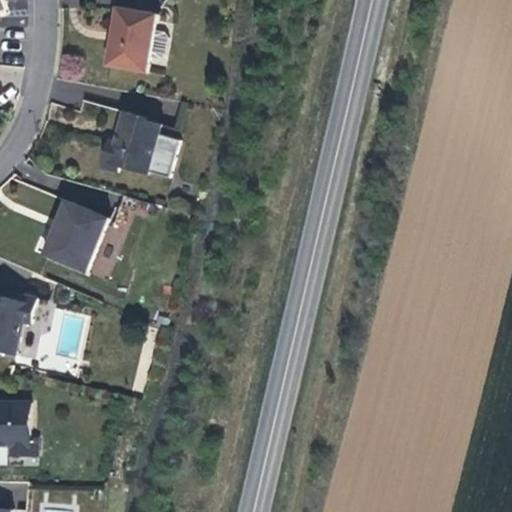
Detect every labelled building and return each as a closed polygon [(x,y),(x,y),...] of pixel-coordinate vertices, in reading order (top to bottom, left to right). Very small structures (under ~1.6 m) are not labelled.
[(158,32),(161,14),(120,7),(115,37),(110,66),(150,73),(153,56),(158,32)] [(167,33),(158,32),(153,56),(163,58),(168,54),(171,37),(167,33)] [(146,119),(127,114),(124,126),(122,134),(124,134),(121,145),(119,145),(111,143),(104,170),(122,174),(123,169),(151,176),(152,173),(162,136),(162,133),(143,128),(145,121),(146,119)] [(164,126),(145,121),(143,128),(162,133),(164,126)] [(183,141),(162,136),(152,173),(174,178),(183,141)] [(89,272),(108,226),(91,219),(91,211),(69,201),(64,214),(62,221),(64,222),(59,234),(57,233),(47,255),(89,272)] [(111,219),(91,211),(91,219),(108,226),(111,219)] [(21,300),(0,296),(0,351),(17,355),(27,313),(35,315),(39,298),(22,295),(21,300)] [(1,406),(0,406),(0,447),(16,448),(16,458),(42,458),(42,440),(36,440),(37,404),(1,404),(1,406)]
